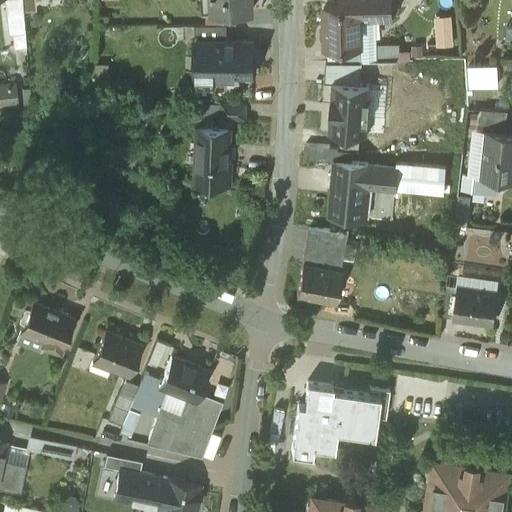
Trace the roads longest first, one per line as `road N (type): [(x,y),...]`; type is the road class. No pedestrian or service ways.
road 1 (residential): [(287,0),(290,78),(263,321)]
road 2 (residential): [(263,321),(0,212)]
road 3 (residential): [(511,368),(263,321)]
road 4 (unknown): [(0,420),(242,472)]
road 5 (residential): [(263,321),(236,511)]
